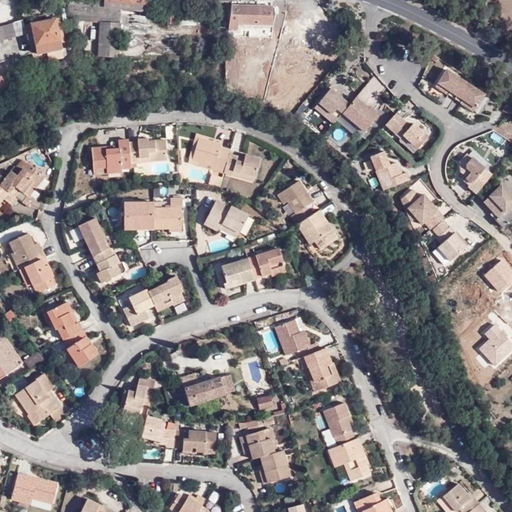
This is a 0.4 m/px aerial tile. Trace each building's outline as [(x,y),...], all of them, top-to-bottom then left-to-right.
[(121,23),(122,10),(105,8),(105,5),(99,0),(70,0),(69,1),(70,19),(101,22),(121,23)] [(150,13),(151,0),(104,0),(105,5),(105,8),(122,10),(150,13)] [(272,24),(272,6),(231,6),(230,28),(242,28),(243,23),(256,24),(272,24)] [(35,47),(31,23),(30,18),(26,19),(28,31),(31,48),(35,47)] [(60,18),(46,20),(41,21),(31,23),(35,47),(31,48),(31,52),(32,54),(47,52),(48,60),(62,57),(62,56),(61,49),(60,43),(64,43),(60,18)] [(19,34),(27,32),(23,19),(15,21),(19,34)] [(0,39),(19,34),(15,21),(0,25),(0,39)] [(118,57),(121,23),(101,22),(99,55),(118,57)] [(278,40),(297,42),(297,38),(298,28),(280,27),(278,40)] [(0,61),(31,52),(31,48),(28,31),(27,32),(19,34),(0,39),(0,61)] [(295,54),(298,54),(326,56),(329,57),(331,33),(314,32),(310,31),(309,38),(297,38),(297,42),(295,54)] [(292,54),(293,47),(278,45),(277,52),(292,54)] [(326,56),(298,54),(297,66),(270,62),(261,99),(294,116),(321,83),(308,75),(310,73),(312,74),(326,59),(326,56)] [(460,97),(468,83),(449,71),(438,88),(452,96),(454,93),(460,97)] [(466,101),(464,104),(477,112),(487,96),(468,83),(460,97),(466,101)] [(330,119),(337,125),(345,114),(352,106),(333,89),(321,103),(334,115),(330,119)] [(384,104),(366,89),(358,98),(370,108),(372,106),(378,112),(384,104)] [(352,106),(345,114),(368,132),(380,117),(377,114),(370,108),(358,98),(352,106)] [(317,108),(330,119),(334,115),(321,103),(317,108)] [(399,115),(388,126),(403,139),(406,136),(420,150),(431,138),(416,125),(413,128),(411,131),(406,127),(409,125),(399,115)] [(199,140),(222,146),(223,143),(198,135),(189,163),(213,171),(214,168),(193,161),(199,140)] [(137,143),(128,144),(130,164),(140,164),(140,160),(148,159),(148,163),(167,161),(165,141),(148,143),(147,140),(137,141),(137,143)] [(229,156),(230,153),(221,150),(222,146),(199,140),(193,161),(214,168),(213,171),(223,174),(229,156)] [(128,144),(128,142),(117,143),(118,148),(118,151),(106,152),(106,149),(91,150),(93,170),(107,170),(107,175),(121,174),(121,171),(130,170),(130,164),(128,144)] [(373,158),(386,191),(413,180),(410,173),(405,175),(402,167),(401,168),(399,168),(398,164),(393,165),(387,152),(373,158)] [(479,194),(495,175),(471,155),(464,163),(465,172),(470,177),(467,181),(473,186),(472,188),(479,194)] [(244,160),(229,156),(223,174),(233,177),(234,173),(254,179),(260,161),(245,157),(244,160)] [(21,162),(12,174),(17,177),(26,165),(21,162)] [(0,177),(0,187),(16,200),(21,194),(29,199),(36,190),(44,179),(26,165),(17,177),(12,174),(10,173),(4,180),(0,177)] [(234,173),(233,177),(253,183),(254,179),(234,173)] [(209,186),(219,190),(222,178),(212,175),(209,186)] [(36,190),(41,193),(49,183),(44,179),(36,190)] [(301,223),(313,215),(308,207),(313,203),(298,182),(282,194),(288,203),(301,223)] [(498,219),(506,227),(511,222),(511,199),(509,196),(511,193),(511,192),(504,184),(489,199),(493,204),(491,206),(496,212),(501,217),(498,219)] [(16,200),(0,187),(0,203),(2,201),(11,208),(16,200)] [(29,199),(33,203),(41,193),(36,190),(29,199)] [(427,223),(434,230),(447,219),(434,204),(432,205),(429,202),(431,200),(427,195),(422,198),(415,190),(406,198),(414,206),(410,209),(419,219),(425,225),(427,223)] [(28,209),(29,209),(33,203),(29,199),(21,194),(16,200),(28,209)] [(288,203),(282,194),(278,196),(285,205),(288,203)] [(414,223),(419,219),(410,209),(414,206),(406,198),(404,200),(414,223)] [(154,209),(154,230),(170,230),(183,230),(182,210),(183,209),(183,200),(171,200),(171,208),(154,209)] [(217,233),(219,230),(221,225),(238,234),(248,216),(230,207),(229,209),(215,202),(203,225),(217,233)] [(134,231),(154,230),(154,209),(154,204),(124,204),(125,213),(121,214),(121,226),(124,226),(134,226),(134,231)] [(337,239),(318,211),(313,215),(301,223),(297,226),(307,242),(313,238),(315,242),(321,251),(337,239)] [(92,258),(109,250),(94,220),(80,227),(84,234),(82,236),(85,243),(88,241),(89,244),(86,246),(92,258)] [(221,225),(219,230),(236,238),(238,234),(221,225)] [(453,261),(470,247),(457,233),(453,227),(441,237),(446,243),(441,247),(453,261)] [(457,233),(470,247),(472,245),(460,231),(457,233)] [(8,244),(13,254),(21,270),(44,259),(37,245),(36,246),(33,247),(29,239),(27,235),(8,244)] [(113,257),(109,250),(92,258),(99,273),(96,275),(101,285),(121,276),(116,267),(120,265),(115,256),(113,257)] [(279,250),(248,261),(254,280),(272,275),(270,272),(284,267),(279,250)] [(6,257),(14,274),(18,272),(21,270),(13,254),(6,257)] [(21,270),(18,272),(22,279),(27,277),(31,285),(32,288),(36,286),(39,293),(56,285),(52,277),(49,279),(47,274),(50,273),(44,259),(21,270)] [(511,281),(511,272),(502,260),(484,275),(499,292),(511,281)] [(225,291),(255,281),(254,280),(248,261),(222,269),(223,274),(221,275),(225,291)] [(116,267),(121,276),(126,274),(122,264),(120,265),(116,267)] [(286,273),(284,267),(270,272),(272,275),(272,277),(286,273)] [(27,277),(22,279),(26,288),(31,285),(27,277)] [(154,306),(157,313),(172,306),(173,307),(184,302),(180,294),(182,292),(176,278),(168,282),(167,284),(164,291),(157,288),(148,293),(153,303),(154,306)] [(148,293),(147,291),(128,300),(131,307),(123,311),(131,329),(149,320),(145,311),(143,307),(153,303),(148,293)] [(145,311),(154,306),(153,303),(143,307),(145,311)] [(58,331),(63,342),(64,341),(82,332),(78,324),(74,325),(69,315),(72,314),(67,304),(47,313),(52,323),(56,331),(58,331)] [(48,325),(52,323),(47,313),(43,315),(48,325)] [(74,325),(78,324),(72,314),(69,315),(74,325)] [(300,319),(294,322),(299,332),(304,330),(300,319)] [(304,358),(320,352),(317,345),(311,348),(304,330),(299,332),(294,322),(276,329),(286,358),(298,353),(300,360),(304,358)] [(511,351),(511,340),(495,322),(484,333),(490,340),(480,349),(496,366),(511,351)] [(82,332),(64,341),(70,349),(67,350),(79,368),(98,355),(91,345),(88,346),(84,339),(86,338),(82,332)] [(0,333),(0,380),(22,366),(9,347),(7,349),(3,343),(5,341),(0,333)] [(331,367),(325,350),(320,352),(304,358),(308,369),(305,370),(309,379),(312,378),(315,384),(320,382),(324,391),(340,384),(335,371),(330,373),(328,368),(331,367)] [(191,407),(226,395),(220,378),(200,384),(195,371),(192,372),(193,376),(182,379),(191,407)] [(44,372),(35,378),(36,379),(15,394),(35,422),(49,413),(60,405),(61,405),(50,389),(54,386),(44,372)] [(220,378),(226,395),(236,392),(229,375),(220,378)] [(151,407),(155,390),(157,382),(140,378),(135,394),(129,393),(123,416),(140,420),(143,405),(151,407)] [(312,378),(309,379),(314,394),(324,391),(320,382),(315,384),(312,378)] [(275,405),(271,395),(259,399),(262,409),(275,405)] [(66,414),(60,405),(49,413),(55,421),(66,414)] [(339,448),(356,442),(349,426),(347,420),(350,419),(345,407),(325,415),(339,448)] [(271,417),(264,419),(265,424),(266,426),(273,424),(271,417)] [(148,419),(144,433),(143,439),(157,442),(162,443),(165,431),(166,426),(162,425),(163,422),(148,419)] [(246,424),(247,429),(248,431),(258,428),(258,426),(257,421),(246,424)] [(275,452),(277,452),(270,429),(262,432),(265,440),(271,439),(275,452)] [(156,446),(167,447),(167,431),(165,431),(162,443),(157,442),(156,446)] [(167,449),(176,450),(176,434),(177,431),(167,431),(167,447),(167,449)] [(176,434),(176,450),(185,450),(185,454),(194,454),(194,446),(198,447),(198,452),(207,453),(207,449),(217,449),(217,433),(190,432),(189,440),(185,440),(185,434),(176,434)] [(250,445),(254,459),(261,456),(275,452),(271,439),(265,440),(262,432),(243,437),(245,446),(250,445)] [(251,457),(252,459),(254,459),(250,445),(245,446),(243,437),(240,438),(246,458),(251,457)] [(364,455),(358,441),(356,442),(339,448),(329,452),(337,470),(345,467),(352,484),(371,477),(367,466),(368,466),(366,460),(363,461),(361,456),(364,455)] [(288,465),(284,449),(277,452),(275,452),(261,456),(264,465),(266,472),(262,473),(265,483),(285,477),(282,467),(288,465)] [(291,475),(288,465),(282,467),(285,477),(291,475)] [(25,481),(26,478),(16,475),(9,499),(11,502),(29,507),(31,501),(50,505),(56,486),(38,481),(38,484),(25,481)] [(461,511),(466,511),(477,503),(471,496),(468,498),(465,493),(457,484),(436,501),(445,511),(454,511),(459,509),(461,511)] [(198,511),(201,507),(206,500),(199,496),(196,499),(195,502),(188,498),(188,500),(180,495),(170,509),(174,511),(198,511)] [(388,511),(384,502),(381,504),(377,495),(358,504),(362,511),(388,511)] [(103,511),(99,509),(101,505),(87,497),(79,511),(103,511)] [(31,501),(29,507),(47,511),(48,511),(50,505),(31,501)] [(471,511),(479,506),(477,503),(466,511),(471,511)]
